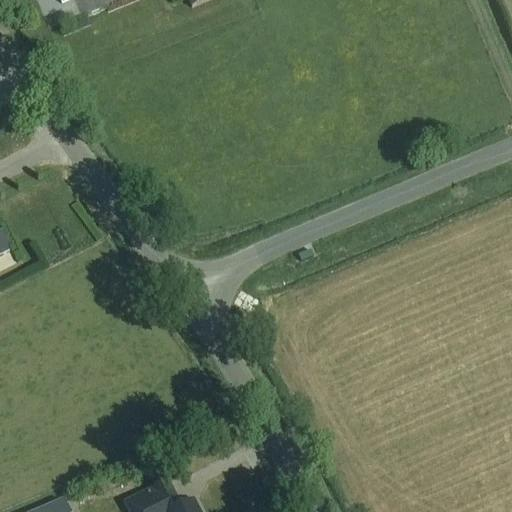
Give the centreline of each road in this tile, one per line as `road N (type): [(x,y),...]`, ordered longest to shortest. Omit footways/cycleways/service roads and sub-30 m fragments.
road 1 (unclassified): [(182,289),(511,148)]
road 2 (tertiary): [(182,289),(0,48)]
road 3 (tertiary): [(310,511),(262,414),(182,289)]
